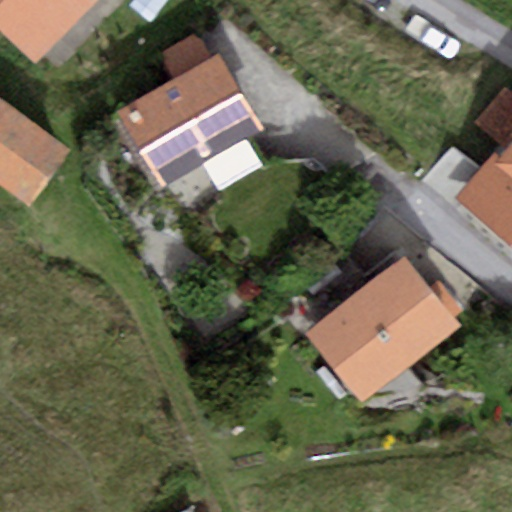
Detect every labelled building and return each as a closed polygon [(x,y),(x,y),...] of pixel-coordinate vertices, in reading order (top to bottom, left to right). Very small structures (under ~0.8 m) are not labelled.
[(0,0),(0,32),(16,48),(64,0),(0,0)] [(96,0),(64,0),(16,48),(34,65),(96,0)] [(174,79),(117,112),(161,188),(202,165),(218,192),(262,166),(246,138),(260,129),(216,52),(210,56),(196,33),(160,53),(174,79)] [(69,150),(0,99),(0,186),(28,206),(69,150)] [(511,128),(454,199),(511,246),(511,128)] [(310,329),(305,333),(361,404),(461,326),(454,318),(461,312),(436,281),(428,287),(402,255),(360,288),(340,263),(289,303),(310,329)]
